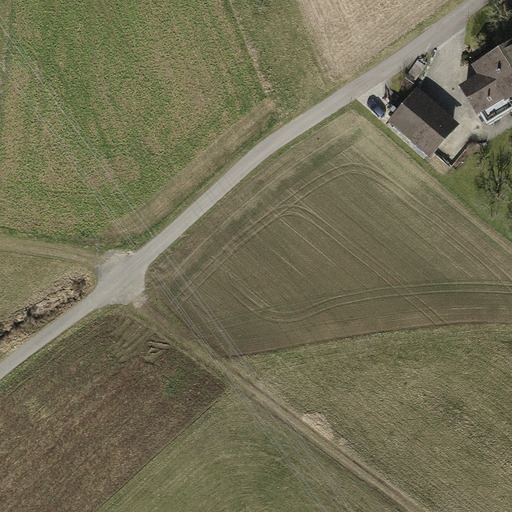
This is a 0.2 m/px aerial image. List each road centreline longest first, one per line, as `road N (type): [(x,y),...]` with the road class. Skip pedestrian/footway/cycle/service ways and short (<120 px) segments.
road 1 (track): [(0,370),(115,287),(263,151),(474,0)]
road 2 (track): [(115,287),(433,511)]
road 3 (track): [(0,243),(137,266)]
